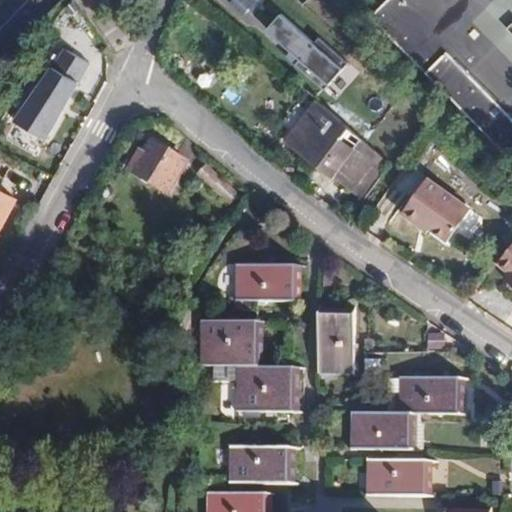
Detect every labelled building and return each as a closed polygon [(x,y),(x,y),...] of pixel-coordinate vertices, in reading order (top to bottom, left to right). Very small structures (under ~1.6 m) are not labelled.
[(234,0),(232,7),(255,17),(262,0),(234,0)] [(511,0),(389,0),(367,23),(499,160),(511,148),(511,0)] [(315,43),(283,14),(269,30),(302,59),(297,65),(335,100),(359,73),(320,37),(315,43)] [(91,65),(64,48),(16,120),(47,140),(91,65)] [(311,110),(282,144),(357,205),(384,169),(311,110)] [(185,171),(146,147),(139,162),(132,157),(120,178),(164,203),(185,171)] [(397,223),(422,239),(426,235),(445,247),(466,216),(422,185),(397,223)] [(0,225),(17,200),(0,188),(0,225)] [(501,291),(511,299),(511,253),(496,273),(507,282),(501,291)] [(309,298),(310,261),(245,260),(245,297),(309,298)] [(363,369),(365,308),(328,307),(325,368),(363,369)] [(246,362),(269,363),(270,317),(210,316),(209,361),(246,362)] [(269,363),(246,362),(245,408),(306,409),(307,364),(269,363)] [(406,376),(404,410),(424,411),(467,414),(468,380),(406,376)] [(424,411),(404,410),(362,408),(360,446),(423,448),(424,411)] [(290,479),(290,443),(230,442),(229,478),(290,479)] [(436,496),(436,459),(374,458),(374,494),(436,496)] [(274,511),(275,489),(214,489),(213,511),(274,511)]
